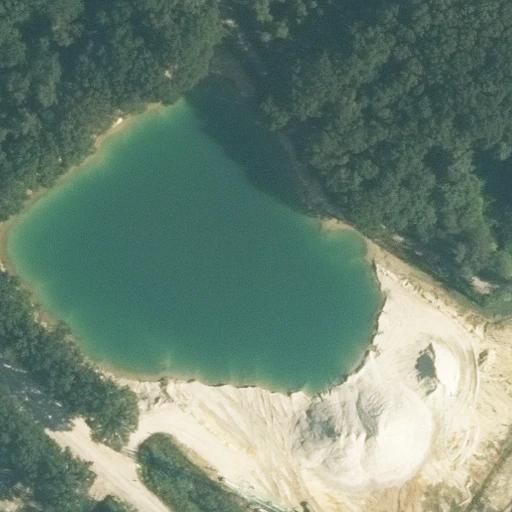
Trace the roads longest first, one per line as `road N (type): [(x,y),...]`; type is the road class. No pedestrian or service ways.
road 1 (track): [(511,271),(488,283),(464,274),(359,208),(338,188),(218,0)]
road 2 (unclassified): [(160,511),(0,370)]
